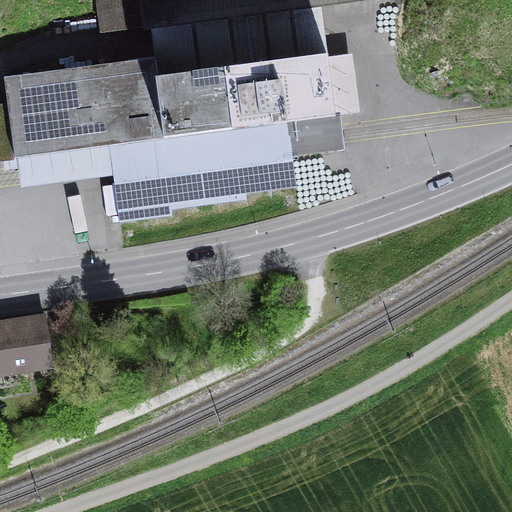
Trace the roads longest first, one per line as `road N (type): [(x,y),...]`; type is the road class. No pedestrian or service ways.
road 1 (primary): [(0,294),(220,262),(303,241),(511,163)]
road 2 (track): [(65,511),(166,477),(382,381),(511,299)]
road 3 (track): [(303,241),(316,287),(313,323),(201,382),(0,469)]
